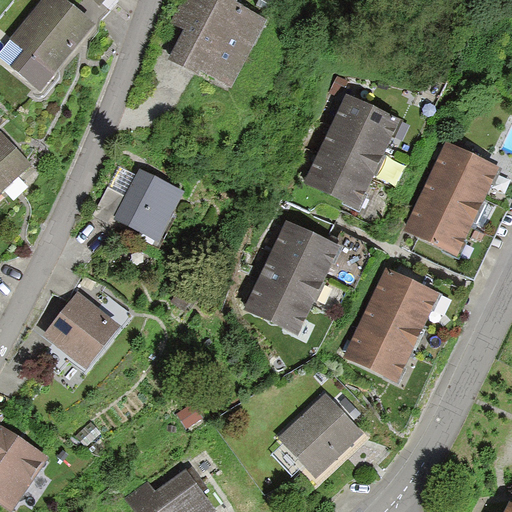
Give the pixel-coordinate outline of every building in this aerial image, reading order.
[(13,67),(42,90),(94,24),(62,0),(41,0),(11,40),(25,51),(13,67)] [(172,57),(228,87),(266,20),(235,3),(237,0),(185,0),(174,21),(187,29),(172,57)] [(330,126),(385,152),(399,118),(346,93),(330,126)] [(372,179),(385,152),(330,126),(317,153),(372,179)] [(0,195),(32,165),(2,131),(0,132),(0,195)] [(430,175),(484,200),(500,165),(446,140),(430,175)] [(372,179),(317,153),(303,183),(359,209),(372,179)] [(158,241),(183,191),(140,169),(126,196),(108,187),(94,215),(113,225),(116,219),(158,241)] [(472,227),(484,200),(430,175),(417,202),(472,227)] [(472,227),(417,202),(404,231),(459,256),(472,227)] [(265,254),(323,278),(334,252),(276,228),(265,254)] [(311,306),(323,278),(265,254),(254,282),(311,306)] [(367,297),(425,321),(436,295),(378,271),(367,297)] [(311,306),(254,282),(243,309),(300,332),(311,306)] [(45,337),(85,369),(119,327),(79,294),(45,337)] [(413,348),(425,321),(367,297),(356,324),(413,348)] [(413,348),(356,324),(345,351),(402,375),(413,348)] [(277,440),(319,485),(369,438),(327,393),(277,440)] [(0,504),(10,511),(11,511),(49,459),(1,425),(0,426),(0,504)] [(126,501),(133,511),(198,511),(176,480),(150,499),(143,489),(126,501)]
